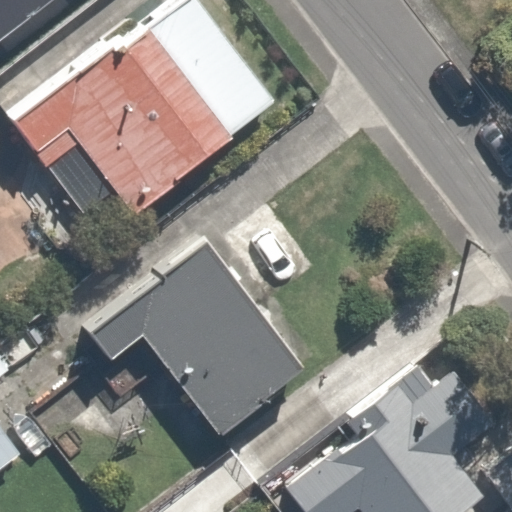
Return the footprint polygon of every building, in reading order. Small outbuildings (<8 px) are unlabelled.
[(119,0),(25,76),(0,96),(0,117),(35,161),(70,132),(126,201),(263,90),(190,0),(151,0),(132,16),(119,0)] [(0,141),(0,290),(71,239),(0,141)] [(97,357),(132,331),(200,424),(287,361),(190,226),(102,290),(67,315),(97,357)] [(332,511),(344,501),(355,511),(432,511),(457,488),(367,397),(279,483),(307,511),(332,511)] [(0,459),(13,451),(0,432),(0,459)]
